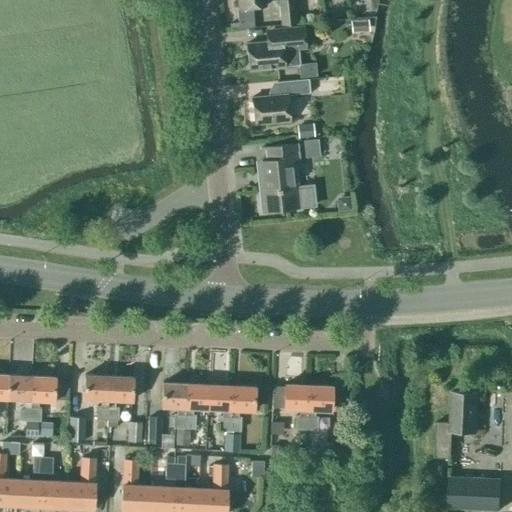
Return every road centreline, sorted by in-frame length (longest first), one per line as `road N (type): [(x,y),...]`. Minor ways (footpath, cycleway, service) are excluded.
road 1 (unclassified): [(0,330),(362,347),(363,303)]
road 2 (residential): [(223,299),(198,0)]
road 3 (tertiary): [(223,299),(0,270)]
road 4 (track): [(452,296),(431,111)]
road 5 (tertiary): [(511,292),(363,303)]
road 6 (tertiary): [(363,303),(223,299)]
